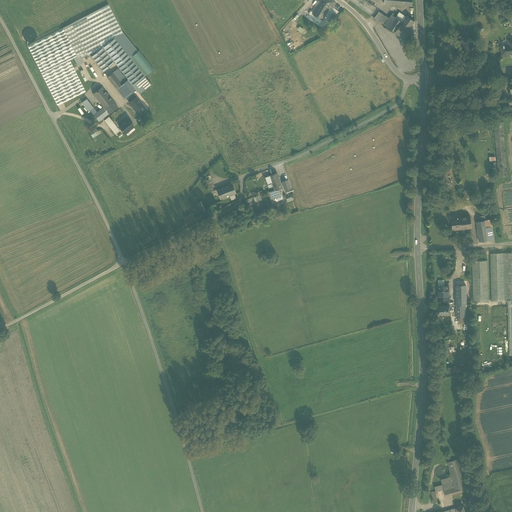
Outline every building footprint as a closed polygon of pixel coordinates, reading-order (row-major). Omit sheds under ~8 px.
[(330,0),(321,0),(312,14),(324,21),(322,20),(329,10),(328,9),(330,6),(333,8),(336,3),(330,0)] [(376,7),(365,0),(348,0),(370,15),(376,7)] [(100,9),(114,37),(123,33),(108,5),(100,9)] [(114,37),(100,9),(86,16),(101,47),(102,47),(113,37),(114,37)] [(388,19),(378,12),(374,18),(384,25),(388,19)] [(402,22),(406,17),(398,12),(395,17),(402,22)] [(332,14),(328,21),(327,23),(330,25),(336,16),(332,14)] [(388,19),(384,25),(395,32),(395,33),(400,25),(402,22),(395,17),(391,15),(388,19)] [(101,47),(86,16),(71,24),(87,55),(97,50),(101,47)] [(414,21),(407,16),(406,17),(402,22),(400,25),(408,30),(409,30),(414,21)] [(71,24),(27,45),(57,105),(85,91),(69,60),(77,56),(77,57),(79,55),(81,58),(87,55),(71,24)] [(408,30),(400,25),(395,33),(395,32),(395,33),(409,42),(409,41),(411,42),(412,39),(411,39),(414,34),(409,30),(408,30)] [(23,34),(23,38),(25,40),(28,42),(31,42),(34,41),(36,38),(36,35),(35,32),(33,29),(30,28),(26,29),(24,31),(23,34)] [(137,51),(123,33),(114,37),(129,57),(137,51)] [(113,37),(102,47),(114,62),(133,86),(145,76),(129,57),(114,37),(113,37)] [(511,54),(511,40),(509,41),(510,45),(511,45),(511,47),(503,48),(503,46),(500,46),(501,56),(511,54)] [(97,50),(90,56),(102,72),(114,62),(102,47),(101,47),(97,50)] [(116,70),(124,81),(126,80),(117,68),(112,73),(116,70)] [(124,81),(116,70),(112,73),(121,84),(124,82),(124,81)] [(112,73),(107,77),(116,89),(121,84),(112,73)] [(130,89),(124,82),(121,84),(116,89),(122,95),(130,89)] [(113,100),(101,86),(93,93),(103,106),(104,107),(113,100)] [(122,95),(122,96),(125,99),(129,95),(132,92),(130,89),(122,95)] [(493,100),(493,94),(481,95),(482,113),(494,112),(493,105),(493,100)] [(138,109),(142,106),(143,105),(135,96),(132,99),(129,102),(136,111),(138,109)] [(93,107),(86,98),(81,102),(88,111),(89,109),(93,107)] [(104,107),(104,108),(108,113),(117,106),(113,100),(104,107)] [(100,109),(96,112),(93,107),(89,109),(98,121),(105,115),(100,109)] [(108,117),(104,120),(115,134),(119,130),(108,117)] [(133,126),(127,119),(118,126),(124,133),(133,126)] [(502,122),(493,123),(498,174),(494,174),(494,177),(507,176),(502,122)] [(277,173),(270,176),(273,186),(274,190),(275,190),(279,189),(282,188),(281,183),(280,183),(279,180),(277,173)] [(285,177),(279,180),(280,183),(281,183),(282,188),(283,190),(289,188),(288,185),(284,187),(283,184),(287,182),(285,177)] [(211,179),(205,181),(208,189),(214,187),(211,179)] [(233,184),(217,189),(221,199),(230,196),(234,194),(236,193),(233,184)] [(272,199),(275,197),(281,195),(279,189),(275,190),(274,190),(269,192),(272,199)] [(202,213),(206,211),(202,202),(197,204),(202,213)] [(458,215),(451,216),(452,230),(463,229),(462,217),(458,218),(458,215)] [(470,216),(462,217),(463,229),(471,228),(470,216)] [(479,221),(476,221),(479,241),(489,240),(487,230),(485,220),(479,221)] [(505,252),(490,252),(491,301),(506,300),(505,252)] [(487,260),(472,260),(473,301),(488,301),(487,260)] [(438,286),(437,287),(438,301),(448,300),(448,286),(444,286),(438,286)] [(457,305),(466,305),(466,286),(457,286),(456,286),(457,305)] [(466,305),(457,305),(457,309),(456,309),(456,317),(458,317),(465,318),(466,318),(466,305)] [(449,306),(437,306),(437,315),(449,315),(449,306)] [(468,472),(464,457),(458,459),(464,479),(466,484),(466,485),(470,483),(467,472),(468,472)] [(458,459),(447,462),(452,476),(453,482),(464,479),(458,459)] [(447,475),(447,473),(447,470),(445,468),(443,467),(441,467),(439,467),(437,468),(435,470),(435,473),(435,475),(437,477),(439,478),(441,479),(443,478),(445,477),(447,475)] [(452,476),(441,479),(442,485),(453,482),(452,476)] [(442,485),(443,489),(445,496),(467,490),(466,485),(466,484),(464,479),(453,482),(442,485)]
